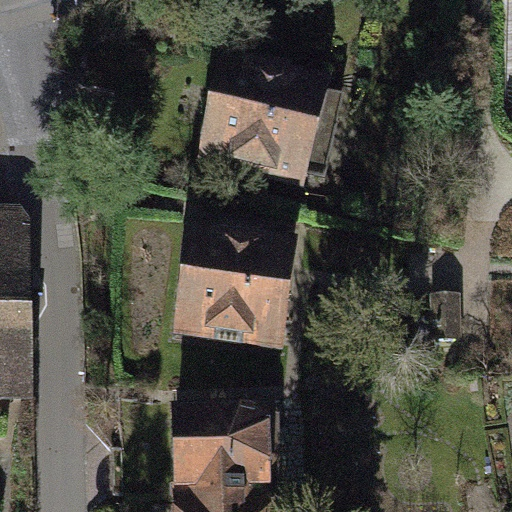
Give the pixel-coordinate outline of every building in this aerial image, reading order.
[(325,76),(213,49),(187,166),(297,190),(325,76)] [(0,370),(25,371),(26,212),(0,212),(0,370)] [(165,335),(278,353),(291,230),(181,216),(165,335)] [(282,411),(166,409),(166,503),(283,501),(282,411)] [(283,511),(283,501),(166,503),(166,511),(283,511)]
